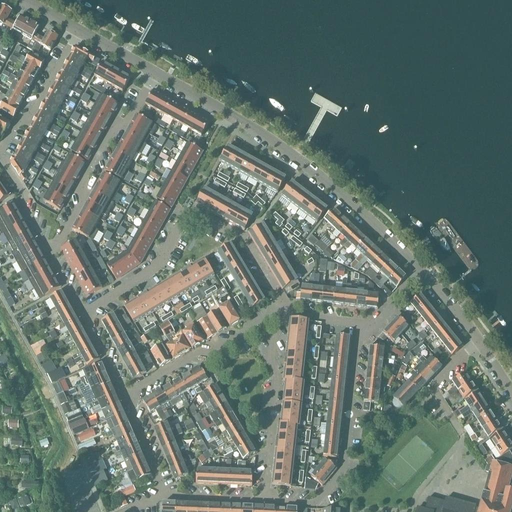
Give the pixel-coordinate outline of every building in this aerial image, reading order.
[(0,34),(4,37),(12,22),(7,19),(12,12),(2,6),(0,9),(0,34)] [(14,31),(22,36),(30,22),(21,17),(16,24),(12,22),(4,37),(9,40),(14,31)] [(36,43),(40,37),(35,35),(39,27),(30,22),(22,36),(32,41),(27,49),(32,51),(36,43)] [(40,37),(36,43),(32,51),(37,54),(41,46),(50,51),(58,37),(48,32),(44,40),(40,37)] [(0,36),(0,49),(9,55),(12,49),(14,45),(10,42),(8,47),(3,44),(2,46),(0,44),(0,41),(2,38),(0,36)] [(75,47),(71,55),(85,63),(87,59),(94,62),(92,65),(96,68),(100,61),(89,55),(90,55),(75,47)] [(0,49),(0,53),(4,56),(1,62),(4,64),(9,55),(0,49)] [(14,53),(12,56),(39,71),(44,62),(31,54),(27,60),(22,57),(14,53)] [(85,63),(71,55),(66,64),(90,77),(92,74),(82,68),(85,63)] [(24,67),(20,73),(34,80),(39,71),(12,56),(10,61),(17,65),(18,64),(24,67)] [(102,62),(94,77),(104,82),(112,67),(102,62)] [(66,64),(61,73),(75,81),(78,75),(89,80),(90,77),(66,64)] [(112,67),(104,82),(113,87),(121,73),(112,67)] [(11,75),(9,79),(29,90),(34,80),(20,73),(17,79),(11,75)] [(61,73),(56,83),(70,91),(80,96),(82,93),(72,87),(75,81),(61,73)] [(113,87),(123,93),(131,78),(121,73),(113,87)] [(13,86),(10,91),(24,99),(29,90),(9,79),(7,82),(13,86)] [(70,91),(56,83),(51,92),(75,105),(77,102),(66,96),(70,91)] [(0,98),(19,108),(24,99),(10,91),(7,97),(1,94),(2,93),(0,92),(0,98)] [(145,105),(155,111),(163,96),(154,91),(145,105)] [(51,92),(45,102),(60,109),(63,103),(68,106),(68,107),(70,108),(68,112),(71,113),(75,106),(75,105),(51,92)] [(119,105),(100,95),(95,105),(113,115),(119,105)] [(163,96),(155,111),(164,116),(172,101),(163,96)] [(19,108),(0,98),(0,102),(3,104),(0,109),(0,110),(13,118),(19,108)] [(182,106),(172,101),(164,116),(173,121),(182,106)] [(45,102),(40,111),(54,119),(64,125),(66,121),(56,116),(60,109),(45,102)] [(113,115),(95,105),(89,114),(108,124),(113,115)] [(191,112),(182,106),(173,121),(183,126),(191,112)] [(13,118),(0,111),(0,140),(4,133),(5,134),(13,118)] [(40,111),(35,120),(59,134),(61,131),(51,125),(54,119),(40,111)] [(191,112),(183,126),(192,131),(200,117),(191,112)] [(108,124),(89,114),(91,115),(86,124),(103,134),(108,124)] [(157,127),(136,115),(131,125),(152,136),(157,127)] [(210,122),(200,117),(192,131),(202,137),(210,122)] [(35,120),(30,130),(44,138),(47,132),(57,137),(59,134),(35,120)] [(103,134),(86,124),(81,134),(98,143),(103,134)] [(126,134),(146,146),(147,145),(142,143),(147,134),(151,137),(152,136),(131,125),(126,134)] [(30,130),(24,139),(39,147),(38,147),(49,153),(51,150),(40,144),(44,138),(30,130)] [(98,143),(81,134),(76,143),(93,152),(98,143)] [(146,146),(126,134),(120,143),(141,155),(146,146)] [(24,139),(19,149),(44,162),(45,159),(35,153),(38,147),(39,147),(24,139)] [(93,152),(76,143),(71,152),(87,162),(93,152)] [(141,155),(120,143),(115,153),(132,162),(137,153),(141,155)] [(197,162),(202,152),(188,144),(182,154),(197,162)] [(238,152),(229,146),(220,162),(230,167),(238,152)] [(19,149),(14,158),(28,166),(31,160),(42,166),(44,162),(19,149)] [(248,157),(238,152),(230,167),(239,173),(248,157)] [(115,153),(110,162),(129,172),(127,171),(132,162),(115,153)] [(192,171),(197,162),(182,154),(177,163),(192,171)] [(86,164),(70,155),(64,164),(62,163),(81,173),(86,164)] [(257,162),(248,157),(239,173),(249,178),(257,162)] [(28,166),(14,158),(10,164),(20,177),(23,182),(26,179),(23,175),(28,166)] [(129,172),(110,162),(105,171),(124,182),(129,172)] [(267,167),(257,162),(249,178),(258,183),(267,167)] [(81,173),(62,163),(57,172),(76,183),(81,173)] [(192,171),(177,163),(172,172),(187,180),(192,171)] [(276,173),(267,167),(258,183),(267,188),(276,173)] [(76,183),(57,172),(52,181),(70,192),(76,183)] [(182,190),(187,180),(172,172),(167,181),(182,190)] [(286,178),(276,173),(267,188),(277,194),(286,178)] [(122,184),(104,174),(98,183),(117,194),(122,184)] [(70,192),(52,181),(52,182),(54,183),(49,192),(65,201),(70,192)] [(176,199),(182,190),(167,181),(162,191),(176,199)] [(301,189),(293,182),(282,197),(291,203),(301,189)] [(117,194),(98,183),(93,192),(114,204),(112,202),(117,194)] [(3,189),(0,190),(0,202),(9,196),(3,189)] [(205,189),(196,205),(206,210),(215,195),(205,189)] [(310,196),(301,189),(291,203),(299,210),(310,196)] [(171,208),(176,199),(162,191),(156,200),(171,208)] [(65,201),(49,192),(43,201),(60,211),(65,201)] [(114,204),(93,192),(88,202),(109,213),(114,204)] [(224,200),(215,195),(206,210),(215,215),(224,200)] [(319,202),(310,196),(299,210),(308,216),(319,202)] [(233,205),(224,200),(215,215),(225,221),(233,205)] [(109,213),(88,202),(83,211),(99,220),(104,211),(109,214),(109,213)] [(165,220),(170,211),(155,202),(150,212),(165,220)] [(328,209),(319,202),(308,216),(317,223),(328,209)] [(14,204),(0,211),(0,223),(19,213),(14,204)] [(243,210),(233,205),(225,221),(234,226),(243,210)] [(253,216),(243,210),(234,226),(244,231),(253,216)] [(324,220),(332,228),(342,217),(334,210),(330,213),(327,216),(328,216),(324,220)] [(99,220),(83,211),(78,220),(98,232),(99,231),(95,229),(99,220)] [(159,229),(165,220),(150,212),(145,221),(159,229)] [(24,223),(19,213),(0,223),(0,233),(1,235),(24,223)] [(336,231),(340,235),(350,225),(342,217),(332,228),(328,232),(331,235),(336,231)] [(98,232),(78,220),(72,230),(93,241),(98,232)] [(154,239),(159,229),(145,221),(140,230),(154,239)] [(29,232),(24,223),(1,235),(1,236),(3,235),(8,244),(29,232)] [(270,234),(264,225),(249,234),(254,244),(270,234)] [(343,248),(348,243),(358,233),(350,225),(340,235),(345,239),(340,244),(343,248)] [(149,248),(154,239),(140,230),(134,240),(149,248)] [(34,241),(29,232),(8,244),(13,252),(11,254),(34,241)] [(351,246),(356,250),(366,240),(358,233),(348,243),(344,247),(347,250),(351,246)] [(275,244),(270,234),(254,244),(260,253),(275,244)] [(318,242),(311,236),(307,241),(314,247),(318,242)] [(323,253),(330,246),(322,239),(315,247),(323,254),(323,253)] [(144,257),(149,248),(134,240),(129,249),(144,257)] [(355,261),(359,264),(374,248),(366,240),(356,250),(361,255),(355,261)] [(34,241),(11,254),(17,263),(39,251),(34,241)] [(67,259),(82,251),(76,241),(61,249),(67,259)] [(237,254),(231,244),(218,252),(223,262),(237,254)] [(281,253),(275,244),(260,253),(265,262),(281,253)] [(330,246),(323,253),(330,258),(333,254),(328,249),(331,246),(330,246)] [(368,261),(373,266),(382,255),(374,248),(359,264),(353,270),(358,272),(368,261)] [(144,257),(129,249),(127,253),(125,254),(134,268),(140,265),(144,257)] [(45,260),(39,251),(17,263),(22,273),(45,260)] [(67,259),(72,268),(87,260),(82,251),(67,259)] [(286,262),(281,253),(265,262),(271,271),(286,262)] [(126,274),(134,268),(125,254),(116,260),(126,274)] [(243,263),(237,254),(223,262),(229,271),(243,263)] [(336,262),(343,265),(347,260),(341,255),(336,262)] [(373,266),(381,273),(390,263),(382,255),(373,266)] [(50,269),(45,260),(22,273),(24,272),(29,281),(50,269)] [(77,278),(92,270),(87,260),(72,268),(77,278)] [(116,280),(126,274),(116,260),(107,266),(116,280)] [(204,260),(195,266),(205,282),(214,277),(204,260)] [(292,271),(286,262),(271,271),(277,281),(292,271)] [(326,262),(326,268),(326,271),(334,272),(335,265),(327,263),(327,262),(326,262)] [(248,272),(243,263),(229,271),(235,281),(248,272)] [(380,290),(383,287),(384,286),(389,281),(398,271),(390,263),(381,273),(385,278),(380,282),(381,283),(378,287),(380,290)] [(195,266),(186,271),(196,287),(205,282),(195,266)] [(55,278),(50,269),(29,281),(34,290),(55,278)] [(365,274),(372,281),(377,275),(370,269),(365,274)] [(82,287),(97,279),(92,270),(77,278),(82,287)] [(186,271),(178,276),(187,293),(196,287),(186,271)] [(298,281),(292,271),(277,281),(282,290),(298,281)] [(398,271),(389,281),(397,288),(400,285),(403,282),(406,278),(398,271)] [(254,282),(248,272),(235,281),(240,290),(254,282)] [(311,302),(322,303),(324,289),(318,289),(320,276),(314,275),(314,282),(313,282),(311,302)] [(178,276),(169,281),(179,298),(187,293),(178,276)] [(60,288),(55,278),(34,290),(39,300),(60,288)] [(87,297),(102,288),(97,279),(82,287),(87,297)] [(169,281),(160,287),(170,303),(179,298),(169,281)] [(300,301),(311,302),(313,282),(309,281),(308,287),(302,287),(301,292),(301,294),(297,293),(296,300),(300,300),(300,301)] [(259,291),(254,282),(240,290),(246,299),(259,291)] [(374,285),(369,282),(368,291),(376,292),(376,288),(374,285)] [(333,304),(344,306),(347,285),(343,285),(342,291),(335,290),(333,304)] [(344,306),(356,307),(357,293),(357,288),(351,288),(351,286),(347,285),(344,306)] [(160,287),(151,292),(161,308),(170,303),(160,287)] [(383,287),(380,290),(388,297),(391,294),(383,287)] [(225,289),(212,297),(219,310),(230,327),(239,321),(235,315),(239,312),(233,303),(230,305),(229,304),(224,307),(220,300),(228,295),(225,289)] [(322,303),(333,304),(335,290),(324,289),(322,303)] [(265,301),(259,291),(246,299),(251,309),(265,301)] [(50,298),(55,309),(68,302),(62,292),(50,298)] [(151,292),(143,297),(152,313),(161,308),(151,292)] [(356,307),(367,308),(368,294),(357,293),(356,307)] [(368,294),(367,308),(378,310),(378,304),(379,301),(379,295),(368,294)] [(410,304),(417,312),(428,303),(421,295),(417,298),(414,300),(410,304)] [(143,297),(134,302),(144,319),(152,313),(143,297)] [(219,310),(212,297),(205,301),(199,304),(203,310),(204,310),(208,317),(207,317),(218,334),(226,329),(216,312),(219,310)] [(55,309),(61,318),(73,311),(68,302),(55,309)] [(134,302),(125,308),(134,324),(144,319),(134,302)] [(417,312),(424,321),(435,312),(428,303),(417,312)] [(191,312),(207,340),(216,335),(203,313),(199,316),(194,309),(191,312)] [(29,318),(31,321),(46,314),(44,311),(39,313),(38,313),(29,318)] [(58,328),(60,331),(66,328),(78,321),(73,311),(61,318),(64,325),(58,328)] [(427,333),(428,332),(442,321),(435,312),(424,321),(428,326),(424,330),(427,333)] [(46,314),(31,321),(28,324),(30,328),(38,323),(43,320),(42,320),(48,317),(46,314)] [(101,321),(107,331),(128,319),(126,315),(117,320),(114,315),(109,317),(106,319),(101,321)] [(401,335),(408,344),(412,349),(415,347),(411,342),(412,341),(404,331),(408,326),(405,323),(402,320),(398,317),(390,325),(401,335)] [(107,331),(112,341),(124,334),(122,329),(131,324),(128,319),(107,331)] [(308,332),(309,322),(290,320),(289,330),(308,332)] [(68,331),(71,338),(84,331),(78,321),(66,328),(60,331),(59,331),(61,335),(68,331)] [(434,333),(438,338),(449,330),(442,321),(428,332),(431,335),(434,333)] [(166,338),(170,336),(182,355),(190,350),(182,336),(178,339),(168,322),(159,328),(162,332),(165,338),(166,338)] [(182,333),(192,349),(204,342),(192,324),(185,328),(187,330),(182,333)] [(393,343),(401,335),(390,325),(383,334),(386,337),(389,340),(393,343)] [(307,342),(308,332),(289,330),(288,340),(307,342)] [(438,338),(445,347),(456,338),(449,330),(438,338)] [(73,342),(77,347),(89,340),(84,331),(71,338),(64,342),(66,346),(73,342)] [(112,341),(117,351),(130,344),(141,338),(138,334),(128,340),(124,334),(112,341)] [(141,339),(143,342),(144,345),(151,342),(147,335),(141,339)] [(170,336),(166,338),(170,344),(165,347),(173,360),(182,355),(170,336)] [(337,336),(336,347),(350,349),(351,338),(337,336)] [(52,340),(50,337),(40,342),(31,347),(37,357),(46,352),(45,352),(49,350),(45,344),(52,340)] [(117,351),(123,361),(135,354),(132,348),(137,346),(143,342),(141,339),(141,338),(130,344),(117,351)] [(456,338),(445,347),(452,356),(456,353),(459,350),(463,347),(456,338)] [(72,357),(74,361),(94,350),(89,340),(77,347),(80,353),(72,357)] [(306,353),(307,342),(288,340),(287,351),(306,353)] [(51,347),(53,352),(64,346),(62,342),(51,347)] [(419,361),(420,361),(424,366),(434,376),(442,368),(438,364),(436,361),(436,362),(432,358),(427,363),(422,357),(419,354),(426,349),(422,344),(412,351),(412,352),(416,356),(419,361)] [(151,353),(160,368),(171,361),(162,346),(151,353)] [(336,347),(334,358),(349,360),(350,349),(336,347)] [(369,358),(383,360),(390,360),(391,356),(384,355),(384,349),(379,348),(375,347),(375,348),(371,347),(370,347),(369,358)] [(94,350),(74,361),(73,361),(75,365),(84,360),(87,367),(100,360),(94,350)] [(305,363),(306,353),(287,351),(286,361),(305,363)] [(46,352),(37,357),(40,363),(49,359),(46,352)] [(412,360),(416,356),(412,352),(408,355),(412,360)] [(440,352),(435,356),(442,364),(445,362),(440,356),(442,354),(440,352)] [(123,361),(128,371),(150,359),(147,354),(138,359),(135,354),(123,361)] [(334,363),(333,369),(347,371),(349,360),(334,358),(329,358),(329,362),(334,363)] [(369,358),(368,369),(382,371),(383,360),(369,358)] [(150,359),(128,371),(134,380),(138,378),(141,376),(146,373),(143,368),(152,363),(150,359)] [(303,373),(305,363),(286,361),(285,371),(303,373)] [(418,366),(413,371),(427,384),(434,376),(424,366),(420,361),(416,365),(418,366)] [(101,364),(83,372),(85,378),(80,380),(82,384),(83,384),(106,374),(101,364)] [(399,374),(404,376),(407,368),(402,366),(399,374)] [(200,367),(191,373),(198,385),(208,380),(204,374),(200,367)] [(61,368),(47,375),(51,384),(66,377),(61,368)] [(333,369),(332,380),(346,382),(347,371),(333,369)] [(368,369),(366,380),(381,382),(382,371),(368,369)] [(302,383),(303,373),(285,371),(284,381),(304,383),(302,383)] [(414,377),(409,382),(419,392),(427,384),(413,371),(410,374),(414,377)] [(191,373),(181,379),(188,391),(198,385),(191,373)] [(450,397),(458,391),(472,382),(469,378),(470,377),(468,374),(467,374),(466,373),(453,382),(456,387),(447,393),(450,397)] [(89,386),(92,392),(110,384),(106,374),(83,384),(85,388),(89,386)] [(181,379),(172,385),(182,404),(186,402),(182,395),(188,391),(181,379)] [(332,380),(331,391),(345,393),(346,382),(332,380)] [(366,380),(365,392),(383,393),(385,393),(385,389),(380,388),(381,382),(366,380)] [(303,393),(304,383),(284,381),(283,381),(285,382),(284,391),(303,393)] [(409,382),(401,390),(411,400),(419,392),(409,382)] [(472,382),(458,391),(464,400),(478,391),(477,390),(477,389),(475,386),(474,386),(472,382)] [(59,383),(52,386),(57,396),(62,393),(63,393),(59,383)] [(92,400),(94,404),(115,394),(110,384),(92,392),(95,399),(92,400)] [(172,385),(162,390),(169,403),(176,399),(180,405),(182,404),(172,385)] [(203,393),(209,403),(221,395),(216,386),(211,389),(211,388),(208,390),(203,393)] [(162,390),(152,396),(161,412),(162,411),(165,409),(163,406),(169,403),(162,390)] [(403,407),(404,408),(411,400),(401,390),(393,398),(394,399),(393,402),(393,404),(394,407),(395,409),(398,409),(401,409),(403,407)] [(302,404),(303,393),(284,391),(283,402),(302,404)] [(317,397),(316,401),(344,404),(345,393),(331,391),(330,399),(323,398),(317,397)] [(383,393),(365,392),(363,412),(369,412),(370,404),(373,404),(378,404),(379,397),(382,398),(383,393)] [(455,415),(457,419),(484,401),(482,397),(482,396),(480,394),(479,393),(478,392),(465,401),(468,406),(459,412),(455,415)] [(56,396),(61,406),(66,404),(62,393),(57,396),(56,396)] [(104,404),(106,410),(119,405),(115,394),(94,404),(87,407),(89,411),(104,404)] [(209,403),(215,412),(227,405),(221,395),(209,403)] [(161,412),(152,396),(143,402),(145,406),(147,409),(150,414),(156,410),(163,421),(166,420),(164,415),(162,411),(161,412)] [(329,408),(328,414),(343,415),(344,404),(316,401),(316,405),(322,406),(322,407),(329,408)] [(473,414),(476,419),(490,410),(489,409),(490,408),(488,405),(487,405),(484,401),(457,419),(460,423),(473,414)] [(66,404),(61,406),(65,416),(71,413),(67,403),(66,404)] [(301,416),(302,406),(283,404),(282,414),(301,416)] [(101,424),(107,422),(124,414),(119,405),(106,410),(102,412),(105,418),(99,420),(101,424)] [(215,412),(221,422),(233,415),(227,405),(215,412)] [(84,420),(79,410),(65,416),(69,426),(84,420)] [(476,419),(477,420),(491,412),(490,410),(476,419)] [(170,411),(164,415),(166,420),(167,420),(173,416),(170,411)] [(483,429),(497,421),(494,417),(494,416),(493,413),(491,413),(491,412),(477,420),(481,426),(472,432),(468,426),(464,429),(470,438),(474,435),(483,429)] [(113,425),(115,430),(128,424),(124,414),(107,422),(109,426),(113,425)] [(300,427),(301,416),(282,414),(281,424),(279,424),(300,427)] [(328,414),(327,425),(341,426),(343,415),(328,414)] [(223,425),(226,431),(238,424),(233,415),(221,422),(214,425),(216,429),(223,425)] [(89,430),(84,420),(69,426),(73,436),(89,430)] [(497,421),(483,429),(489,438),(502,429),(502,428),(502,427),(500,425),(499,424),(497,421)] [(154,429),(158,439),(180,430),(179,425),(169,429),(167,423),(154,429)] [(114,436),(116,442),(133,435),(128,424),(115,430),(107,434),(109,438),(114,436)] [(194,424),(186,428),(188,433),(196,429),(194,424)] [(229,436),(232,441),(244,434),(238,424),(226,431),(222,434),(225,439),(229,436)] [(300,427),(279,424),(278,434),(297,436),(298,427),(300,427)] [(327,425),(326,436),(340,437),(341,426),(327,425)] [(78,436),(81,442),(96,436),(93,429),(78,436)] [(202,433),(208,442),(214,438),(210,429),(202,433)] [(158,439),(162,449),(175,444),(173,438),(182,435),(180,430),(158,439)] [(490,440),(495,448),(509,440),(506,436),(507,435),(505,432),(504,432),(503,431),(490,440)] [(232,441),(238,451),(250,443),(244,434),(232,441)] [(295,447),(297,436),(278,434),(277,445),(295,447)] [(115,455),(137,445),(133,435),(116,442),(119,447),(115,449),(117,454),(115,455)] [(326,436),(325,447),(339,448),(340,437),(326,436)] [(212,449),(211,449),(213,452),(218,450),(217,449),(219,448),(214,438),(208,442),(212,449)] [(78,446),(80,452),(95,445),(93,440),(78,446)] [(509,440),(495,448),(501,457),(511,450),(511,443),(511,444),(509,440)] [(199,445),(203,454),(206,451),(208,450),(204,443),(199,445)] [(250,443),(238,451),(243,460),(248,457),(248,458),(251,456),(256,453),(250,443)] [(162,449),(167,460),(180,454),(189,451),(187,446),(178,450),(175,444),(162,449)] [(478,447),(481,451),(484,456),(488,454),(482,444),(478,447)] [(124,463),(129,461),(142,455),(137,445),(115,455),(117,459),(122,457),(124,463)] [(294,457),(295,447),(277,445),(275,455),(294,457)] [(339,448),(325,447),(324,458),(329,458),(329,459),(332,459),(338,459),(339,448)] [(206,451),(203,454),(204,454),(202,455),(205,461),(214,455),(213,452),(211,449),(208,451),(208,450),(206,451)] [(91,453),(82,457),(87,467),(96,463),(91,453)] [(511,511),(511,506),(511,458),(509,453),(487,467),(486,472),(490,473),(480,510),(479,511),(511,511)] [(167,460),(171,470),(191,462),(189,457),(182,460),(180,454),(167,460)] [(122,476),(127,474),(146,465),(142,455),(129,461),(132,467),(127,469),(121,472),(122,476)] [(293,467),(294,457),(275,455),(274,465),(293,467)] [(191,462),(171,470),(175,480),(180,478),(180,479),(183,477),(188,475),(186,469),(190,467),(195,465),(195,464),(196,463),(195,460),(191,462)] [(326,460),(318,469),(329,478),(337,469),(333,466),(330,463),(326,460)] [(241,472),(241,486),(252,487),(252,481),(252,478),(253,472),(245,472),(246,462),(242,462),(241,468),(241,472)] [(96,463),(87,467),(91,477),(100,473),(96,463)] [(146,465),(127,474),(132,484),(151,475),(146,465)] [(196,484),(207,485),(208,470),(207,465),(203,465),(203,470),(197,470),(196,475),(196,479),(196,484)] [(207,485),(218,485),(219,471),(212,471),(212,466),(207,465),(208,470),(207,485)] [(292,477),(293,467),(274,465),(273,475),(292,477)] [(329,478),(318,469),(311,478),(315,481),(318,483),(322,487),(329,478)] [(218,485),(230,486),(230,471),(219,471),(218,485)] [(230,486),(241,486),(241,472),(230,471),(230,486)] [(103,472),(91,477),(94,485),(99,483),(98,480),(106,477),(103,472)] [(291,488),(292,477),(273,475),(272,486),(291,488)] [(304,490),(314,490),(317,484),(306,479),(305,484),(304,490)] [(115,494),(121,508),(127,505),(124,497),(136,493),(133,486),(115,494)] [(29,496),(11,500),(14,510),(31,505),(29,496)] [(461,503),(446,499),(445,502),(428,498),(425,510),(418,508),(416,511),(479,511),(480,510),(475,509),(476,507),(461,503),(462,502),(461,502),(461,503)] [(175,511),(176,503),(162,503),(162,511),(175,511)] [(186,511),(187,504),(176,503),(175,511),(186,511)]
